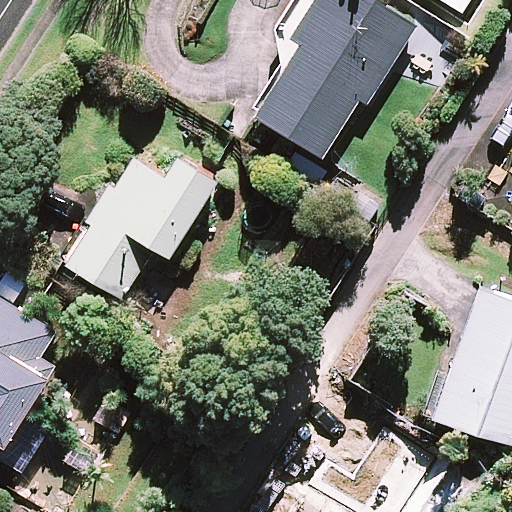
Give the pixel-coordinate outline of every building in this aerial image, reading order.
[(286,174),(315,192),(330,167),(323,163),(359,104),(367,108),(414,32),(362,0),(300,0),(274,43),(295,55),(254,122),(300,150),(286,174)] [(471,0),(435,0),(461,16),(471,0)] [(166,184),(130,161),(64,267),(122,303),(153,254),(169,264),(216,188),(178,165),(166,184)] [(511,301),(480,290),(434,422),(511,449),(511,301)] [(54,337),(0,304),(0,463),(48,382),(33,373),(54,337)] [(134,411),(106,396),(92,424),(120,439),(134,411)]
